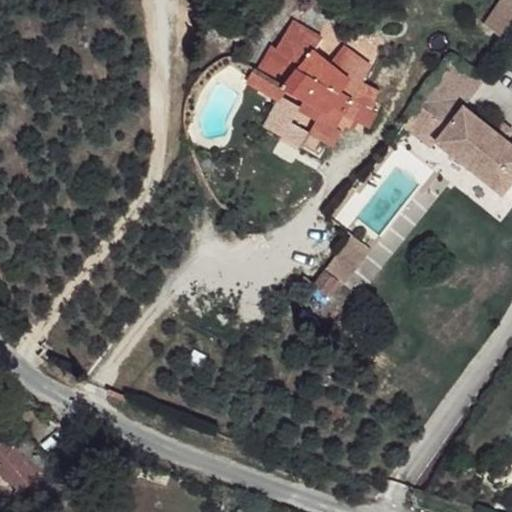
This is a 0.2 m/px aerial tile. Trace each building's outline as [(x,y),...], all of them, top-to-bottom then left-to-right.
[(511,0),(504,0),(486,30),(507,46),(511,38),(511,0)] [(244,74),(276,94),(282,84),(289,88),(305,97),(302,106),(314,114),(308,128),(329,139),(349,109),(363,117),(371,106),(351,92),(367,61),(340,43),(328,62),(311,52),(317,41),(286,25),(277,42),(270,40),(255,66),(250,64),(244,74)] [(444,85),(464,102),(471,107),(489,81),(484,77),(461,63),(444,85)] [(289,88),(282,84),(276,94),(262,122),(268,126),(289,88)] [(438,152),(445,144),(439,139),(431,132),(451,109),(460,117),(471,107),(464,102),(444,85),(409,128),(438,152)] [(305,97),(289,88),(268,126),(299,144),(307,129),(308,128),(314,114),(302,106),(305,97)] [(445,144),(451,150),(509,196),(511,192),(511,140),(471,107),(460,117),(451,109),(431,132),(439,139),(445,144)] [(11,454),(5,441),(0,444),(0,473),(6,474),(15,486),(30,473),(22,466),(28,463),(16,449),(11,454)]
